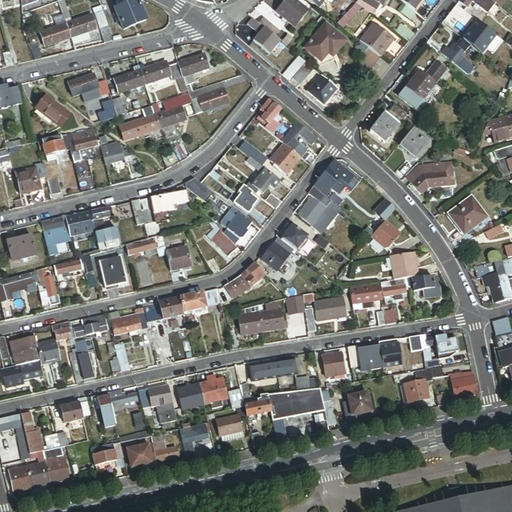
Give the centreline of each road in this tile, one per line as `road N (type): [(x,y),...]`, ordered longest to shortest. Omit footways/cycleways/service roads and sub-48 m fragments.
road 1 (residential): [(473,318),(233,358),(0,410)]
road 2 (tertiary): [(495,419),(87,511)]
road 3 (residential): [(0,330),(233,275),(338,141)]
road 4 (residential): [(0,222),(187,171),(269,82)]
road 5 (residential): [(338,141),(404,201),(442,251),(473,318)]
road 6 (residential): [(0,78),(206,28)]
road 7 (residential): [(338,141),(450,0)]
